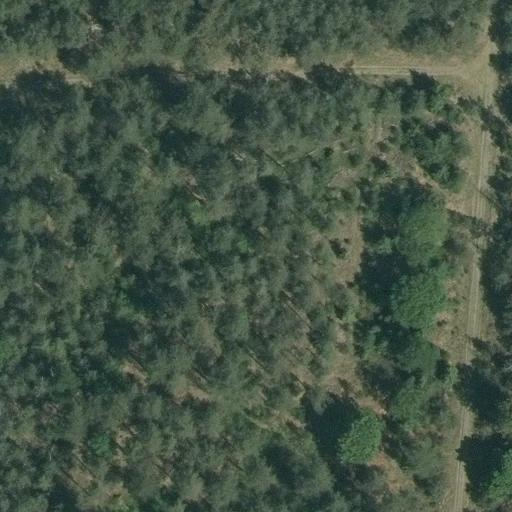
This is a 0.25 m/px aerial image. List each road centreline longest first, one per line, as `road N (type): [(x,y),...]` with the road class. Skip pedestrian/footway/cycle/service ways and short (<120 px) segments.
road 1 (track): [(0,85),(495,54)]
road 2 (track): [(495,54),(463,511)]
